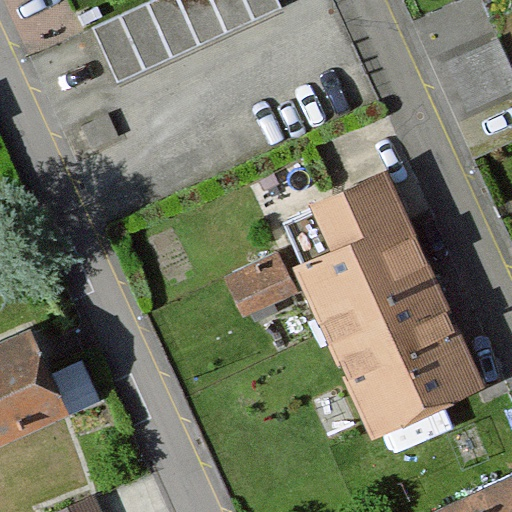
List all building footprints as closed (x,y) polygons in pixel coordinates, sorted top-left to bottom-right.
[(119,71),(285,2),(284,0),(129,0),(95,14),(119,71)] [(471,99),(511,81),(511,58),(500,30),(451,50),(471,99)] [(400,179),(293,225),(379,426),(486,380),(400,179)] [(283,253),(234,273),(247,305),(296,285),(283,253)] [(36,326),(0,341),(0,446),(74,415),(36,326)] [(511,511),(511,472),(424,511),(511,511)] [(99,511),(91,494),(53,511),(99,511)]
